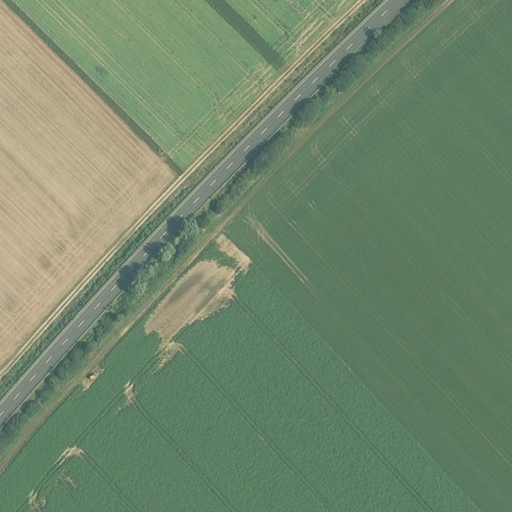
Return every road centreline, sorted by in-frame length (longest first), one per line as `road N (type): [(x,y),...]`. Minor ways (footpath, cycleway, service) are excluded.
road 1 (track): [(0,489),(320,140),(465,0)]
road 2 (primary): [(415,0),(220,191),(0,431)]
road 3 (track): [(377,0),(124,252),(0,389)]
